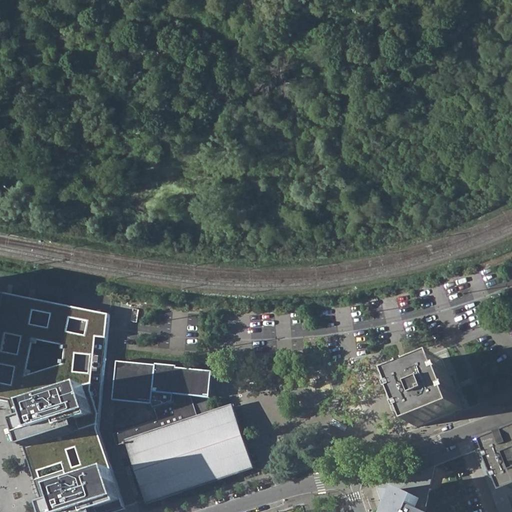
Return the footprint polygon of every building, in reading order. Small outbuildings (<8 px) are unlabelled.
[(111,315),(0,292),(0,399),(6,401),(12,402),(47,511),(117,511),(126,509),(99,429),(106,363),(111,315)] [(398,376),(403,388),(400,389),(402,394),(404,393),(409,406),(407,407),(409,412),(412,411),(418,424),(462,406),(457,393),(460,392),(458,386),(456,387),(451,375),(453,374),(451,369),(448,370),(443,358),(398,376)] [(117,366),(114,401),(152,405),(154,394),(173,396),(173,403),(154,409),(158,420),(115,435),(118,446),(128,444),(148,501),(251,466),(232,409),(198,421),(197,417),(210,412),(207,402),(194,406),(190,397),(210,399),(211,376),(177,373),(177,370),(156,368),(155,370),(117,366)] [(511,441),(496,448),(501,461),(498,462),(500,468),(502,467),(507,480),(505,481),(507,485),(511,484),(511,487),(511,441)] [(496,509),(510,504),(488,446),(474,452),(496,509)] [(423,511),(436,464),(369,485),(377,511),(423,511)]
